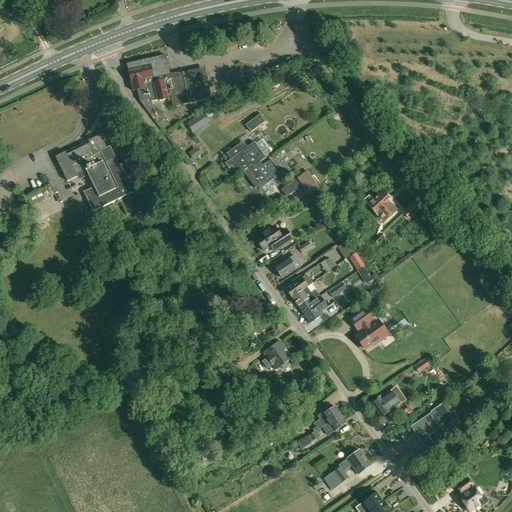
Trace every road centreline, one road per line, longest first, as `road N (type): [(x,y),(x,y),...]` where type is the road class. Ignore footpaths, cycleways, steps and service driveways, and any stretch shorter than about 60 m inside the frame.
road 1 (residential): [(429,511),(124,86),(104,40)]
road 2 (primary): [(104,40),(248,0)]
